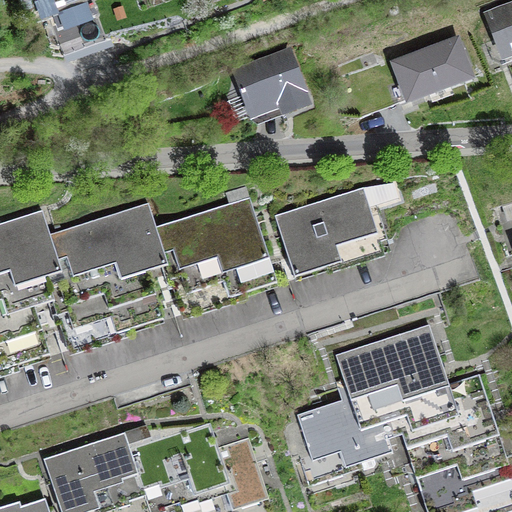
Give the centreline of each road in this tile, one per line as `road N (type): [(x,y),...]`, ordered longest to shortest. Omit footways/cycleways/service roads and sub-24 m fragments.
road 1 (residential): [(0,175),(511,136)]
road 2 (residential): [(0,421),(450,283)]
road 3 (track): [(62,86),(310,0)]
